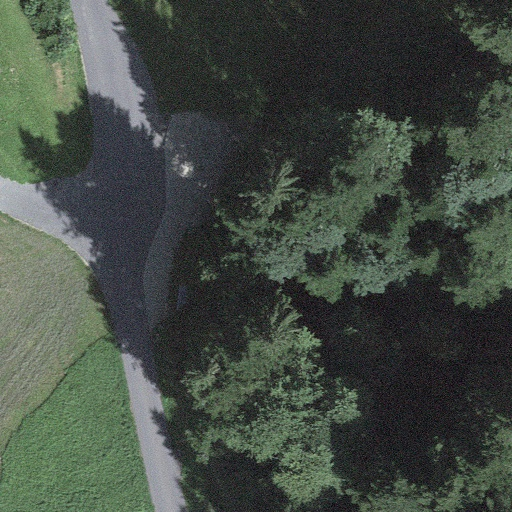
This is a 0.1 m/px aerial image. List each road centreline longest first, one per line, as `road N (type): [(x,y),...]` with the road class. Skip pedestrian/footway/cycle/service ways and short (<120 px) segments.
road 1 (unclassified): [(87,0),(107,65),(145,361),(178,511)]
road 2 (track): [(121,206),(56,209),(0,194)]
